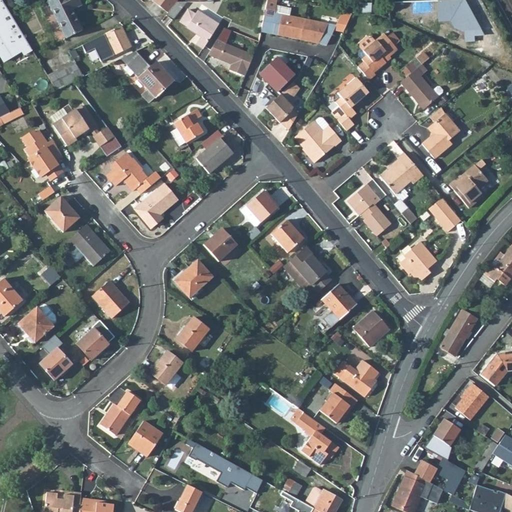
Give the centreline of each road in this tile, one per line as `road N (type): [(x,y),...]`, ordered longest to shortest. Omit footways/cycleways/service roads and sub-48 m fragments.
road 1 (residential): [(128,0),(270,152)]
road 2 (residential): [(56,411),(79,403),(148,332),(148,263)]
road 3 (residential): [(511,304),(418,426),(385,440)]
road 4 (residential): [(309,198),(426,330)]
road 5 (residential): [(148,263),(270,152)]
road 6 (tertiary): [(511,212),(426,330)]
